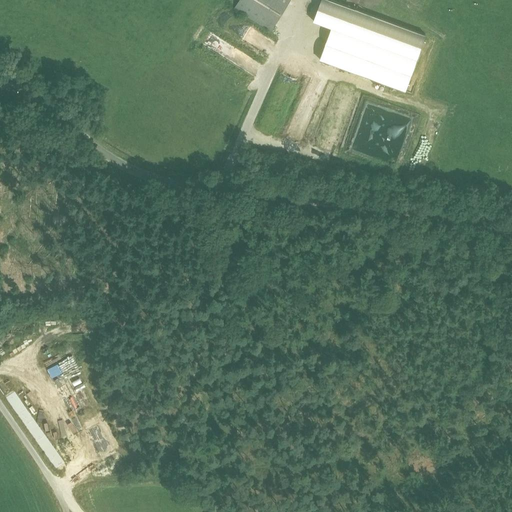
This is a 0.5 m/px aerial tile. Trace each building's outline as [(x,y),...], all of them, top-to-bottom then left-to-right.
[(239,0),(234,8),(271,31),(290,0),(239,0)] [(427,35),(331,0),(321,0),(313,22),(332,28),(321,60),(406,91),(427,35)] [(295,147),(302,150),(308,136),(302,133),(295,147)] [(227,237),(228,262),(238,261),(237,237),(227,237)] [(92,330),(82,330),(82,339),(92,339),(92,330)] [(14,349),(9,336),(0,339),(0,346),(3,353),(14,349)]
